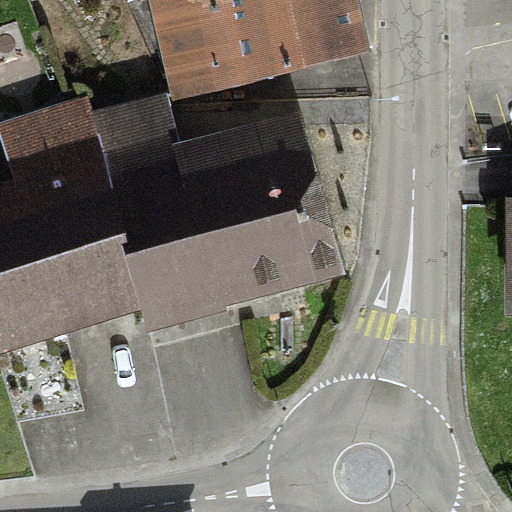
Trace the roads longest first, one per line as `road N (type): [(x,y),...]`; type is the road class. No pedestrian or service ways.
road 1 (tertiary): [(413,0),(410,243),(376,417)]
road 2 (residential): [(93,511),(302,478)]
